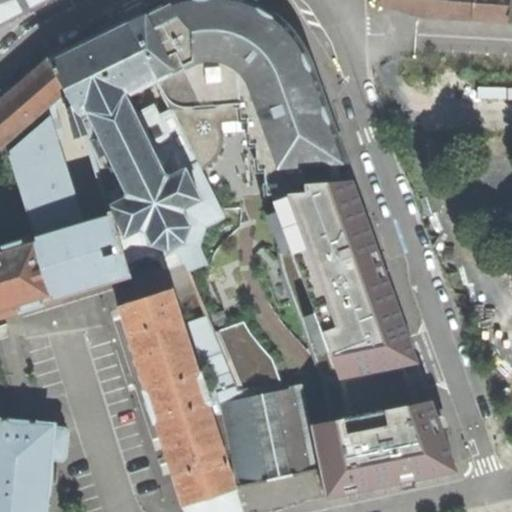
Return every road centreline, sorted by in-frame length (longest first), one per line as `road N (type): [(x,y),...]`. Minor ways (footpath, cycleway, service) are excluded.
road 1 (unclassified): [(503,488),(334,0)]
road 2 (unclassified): [(114,0),(0,72)]
